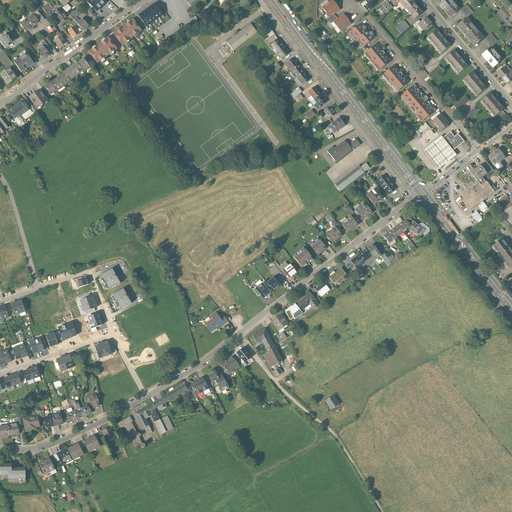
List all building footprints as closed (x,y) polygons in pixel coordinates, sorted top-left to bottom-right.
[(88,0),(86,2),(96,12),(106,3),(102,0),(88,0)] [(450,0),(445,0),(445,1),(445,0),(442,2),(442,3),(439,6),(444,12),(453,4),(450,0)] [(332,1),(322,8),(326,13),(336,5),(332,1)] [(387,1),(381,5),(386,11),(387,12),(392,8),(387,1)] [(422,13),(413,3),(407,8),(413,15),(411,16),(414,20),(422,13)] [(49,4),(43,9),(45,13),(52,8),(49,4)] [(71,9),(67,4),(65,6),(62,8),(67,13),(71,9)] [(163,15),(155,4),(151,7),(159,18),(163,15)] [(453,4),(444,12),(449,18),(453,15),(453,16),(456,13),(455,13),(459,10),(453,4)] [(336,5),(326,13),(329,18),(333,15),(339,10),(336,5)] [(386,11),(381,5),(378,8),(383,14),(386,11)] [(159,18),(151,7),(148,9),(156,20),(159,18)] [(79,8),(70,16),(72,19),(75,17),(82,11),(79,8)] [(468,8),(463,12),(467,17),(472,12),(468,8)] [(62,13),(59,9),(54,13),(58,18),(56,19),(57,21),(59,20),(62,24),(68,20),(63,12),(62,13)] [(156,20),(148,9),(145,11),(153,22),(156,20)] [(153,22),(145,11),(142,14),(150,25),(153,22)] [(39,23),(33,14),(27,19),(32,27),(39,23)] [(150,25),(142,14),(138,16),(146,27),(150,25)] [(337,19),(333,22),(337,27),(347,20),(343,15),(337,19)] [(84,18),(82,19),(79,22),(77,24),(83,31),(90,25),(84,18)] [(420,23),(418,25),(423,31),(429,26),(431,24),(426,18),(420,23)] [(32,27),(27,19),(20,24),(26,32),(32,27)] [(474,29),(466,19),(457,27),(465,36),(474,29)] [(347,20),(337,27),(340,32),(350,24),(347,20)] [(133,21),(114,34),(122,45),(141,31),(133,21)] [(409,28),(403,21),(398,25),(404,32),(409,28)] [(250,25),(232,39),(226,43),(233,51),(256,32),(250,24),(250,25)] [(361,24),(353,31),(353,30),(349,34),(348,36),(354,43),(355,42),(366,32),(366,31),(366,30),(361,24)] [(50,27),(47,29),(51,34),(54,32),(56,36),(59,34),(54,27),(51,29),(50,27)] [(74,27),(68,31),(70,33),(69,33),(69,35),(71,34),(73,38),(79,34),(74,27)] [(274,34),(270,29),(262,35),(266,40),(274,34)] [(483,39),(474,29),(465,36),(474,47),(483,39)] [(449,46),(436,30),(426,38),(440,54),(449,46)] [(2,38),(7,45),(8,45),(15,39),(13,36),(10,32),(2,38)] [(368,33),(366,32),(355,42),(361,49),(362,48),(375,38),(369,32),(368,33)] [(27,33),(22,36),(25,41),(30,38),(27,33)] [(494,39),(491,35),(486,39),(489,43),(494,39)] [(2,38),(1,36),(0,37),(0,41),(5,49),(9,46),(8,45),(7,45),(2,38)] [(61,36),(55,40),(60,47),(66,44),(63,39),(64,39),(63,38),(62,38),(61,36)] [(44,40),(46,43),(51,52),(54,49),(47,38),(44,40)] [(108,39),(89,52),(97,63),(116,49),(108,39)] [(278,39),(270,45),(274,50),(273,51),(275,54),(283,47),(278,39)] [(381,49),(377,44),(371,49),(369,51),(365,54),(365,55),(365,56),(367,59),(369,61),(373,66),(375,68),(377,71),(378,70),(379,71),(385,66),(391,61),(387,57),(386,57),(384,54),(385,54),(384,53),(383,52),(382,52),(380,50),(381,49)] [(44,47),(37,52),(43,60),(50,55),(44,47)] [(289,54),(283,47),(275,54),(277,56),(278,55),(282,60),(289,54)] [(491,49),(488,51),(487,51),(484,53),(485,54),(482,56),(487,62),(496,54),(491,49)] [(467,67),(453,51),(444,59),(457,75),(467,67)] [(26,53),(14,62),(21,73),(34,64),(26,53)] [(428,54),(417,63),(421,68),(432,58),(428,54)] [(496,54),(487,62),(492,68),(495,66),(498,64),(498,63),(501,61),(496,54)] [(84,59),(77,64),(83,72),(84,72),(90,68),(88,64),(84,59)] [(286,64),(291,72),(298,66),(293,59),(286,64)] [(77,63),(70,68),(76,76),(83,72),(77,64),(77,63)] [(304,73),(298,66),(291,72),(293,74),(292,75),(295,80),(297,79),(304,73)] [(398,71),(395,66),(389,71),(387,72),(383,76),(384,77),(383,78),(385,80),(387,82),(391,87),(393,89),(395,92),(396,91),(397,92),(403,88),(409,83),(405,78),(404,78),(402,76),(403,76),(402,74),(401,73),(400,73),(398,71)] [(439,66),(427,76),(431,80),(442,71),(439,66)] [(10,68),(1,75),(7,85),(16,78),(10,68)] [(70,81),(76,76),(70,68),(64,73),(70,81)] [(497,73),(496,74),(501,79),(510,72),(507,68),(504,70),(503,68),(502,69),(497,73)] [(511,73),(510,72),(501,79),(506,85),(511,80),(511,79),(510,78),(511,76),(511,73)] [(64,73),(58,78),(64,86),(70,82),(70,81),(64,73)] [(309,80),(304,73),(297,79),(302,86),(309,80)] [(485,89),(472,73),(462,81),(476,97),(485,89)] [(58,91),(64,86),(58,78),(51,83),(57,90),(58,91)] [(51,82),(44,87),(50,95),(51,95),(57,90),(51,83),(51,82)] [(42,88),(47,95),(48,97),(50,95),(44,87),(42,88)] [(321,95),(315,87),(308,93),(311,97),(313,100),(321,95)] [(418,92),(413,87),(405,94),(401,97),(422,122),(428,117),(429,117),(434,112),(426,102),(428,100),(427,98),(425,97),(423,99),(418,93),(418,92)] [(299,89),(290,95),(291,96),(293,99),(295,98),(299,94),(302,93),(299,89)] [(29,98),(35,105),(37,108),(47,101),(44,97),(44,96),(40,90),(29,98)] [(303,99),(299,94),(295,98),(298,102),(303,99)] [(503,110),(489,94),(480,102),(493,118),(497,115),(501,111),(503,110)] [(326,102),(321,95),(313,100),(316,104),(319,108),(326,102)] [(464,96),(453,106),(456,111),(468,101),(464,96)] [(26,99),(23,101),(27,106),(30,110),(29,110),(32,114),(33,113),(35,112),(32,107),(31,106),(26,99)] [(23,101),(15,106),(22,115),(29,110),(30,110),(27,106),(23,101)] [(19,117),(22,115),(15,106),(8,111),(11,116),(18,125),(23,122),(19,117)] [(336,114),(330,108),(324,113),(329,119),(336,114)] [(474,109),(463,118),(467,123),(478,113),(474,109)] [(22,115),(19,117),(23,122),(34,114),(33,113),(32,114),(29,110),(22,115)] [(315,116),(311,111),(305,115),(309,120),(315,116)] [(507,118),(501,111),(497,115),(503,122),(507,118)] [(326,115),(320,120),(323,124),(329,119),(326,115)] [(441,115),(432,122),(436,126),(435,127),(439,132),(449,125),(441,115)] [(0,122),(6,131),(10,127),(3,117),(1,119),(0,118),(0,122)] [(344,126),(339,119),(332,124),(332,125),(337,131),(344,126)] [(428,127),(425,123),(416,130),(417,131),(419,134),(428,127)] [(337,131),(332,125),(329,127),(334,134),(337,131)] [(458,134),(454,137),(450,132),(442,139),(452,152),(464,142),(458,134)] [(456,156),(441,136),(423,150),(439,170),(456,156)] [(360,145),(356,139),(349,144),(354,150),(360,145)] [(345,141),(335,149),(333,147),(327,151),(335,161),(351,149),(345,141)] [(498,150),(488,158),(495,166),(499,163),(505,158),(498,150)] [(496,174),(511,194),(511,161),(511,162),(507,165),(508,166),(511,171),(511,187),(500,173),(499,171),(499,172),(496,174)] [(366,163),(360,168),(364,173),(370,168),(366,163)] [(495,166),(499,172),(499,171),(503,168),(499,163),(495,166)] [(364,173),(360,168),(358,166),(334,185),(340,192),(364,173)] [(480,166),(470,174),(475,180),(477,182),(477,181),(482,178),(486,174),(480,166)] [(395,190),(384,175),(377,181),(388,195),(395,190)] [(482,178),(477,181),(480,186),(486,182),(482,178)] [(480,186),(461,201),(470,213),(494,194),(494,193),(490,188),(486,182),(480,186)] [(378,193),(375,189),(371,192),(378,202),(382,198),(381,198),(378,193)] [(371,192),(370,192),(366,196),(371,203),(373,205),(374,205),(378,202),(371,192)] [(509,200),(505,196),(498,201),(502,205),(509,200)] [(508,223),(511,227),(511,203),(500,212),(504,217),(508,223)] [(367,206),(364,204),(360,207),(367,216),(372,213),(370,211),(367,206)] [(367,216),(360,207),(356,210),(359,214),(363,219),(363,220),(367,216)] [(482,218),(476,211),(471,215),(476,222),(482,218)] [(357,225),(350,217),(346,220),(347,221),(342,225),(347,232),(353,227),(354,228),(357,225)] [(508,223),(504,217),(500,220),(504,226),(508,223)] [(403,222),(399,218),(394,221),(398,226),(403,222)] [(423,224),(420,224),(419,226),(409,219),(406,221),(411,227),(410,228),(416,232),(414,234),(419,238),(422,234),(424,235),(427,235),(429,231),(429,229),(423,224)] [(406,221),(405,220),(403,222),(398,226),(399,227),(403,233),(410,228),(411,227),(406,221)] [(403,233),(399,227),(398,226),(395,228),(391,231),(396,238),(403,233)] [(335,228),(326,235),(332,243),(341,236),(335,228)] [(396,238),(391,231),(383,237),(389,244),(396,238)] [(326,248),(318,238),(309,245),(317,255),(326,248)] [(414,247),(407,239),(405,241),(409,246),(408,248),(410,250),(414,247)] [(511,252),(502,239),(491,247),(502,262),(511,254),(511,252)] [(381,256),(372,245),(366,250),(375,261),(375,260),(381,256)] [(304,248),(293,257),(301,267),(312,259),(304,248)] [(375,261),(366,250),(359,255),(365,262),(368,266),(375,261)] [(387,258),(383,254),(381,255),(381,256),(382,257),(382,258),(388,267),(391,265),(389,262),(387,258)] [(511,254),(502,262),(507,269),(511,264),(511,254)] [(365,262),(359,255),(352,261),(358,268),(365,262)] [(354,266),(350,261),(347,263),(345,265),(348,270),(354,266)] [(283,272),(277,264),(275,266),(280,273),(281,274),(283,272)] [(291,264),(283,270),(289,278),(297,272),(291,264)] [(280,273),(275,266),(270,270),(275,277),(280,273)] [(112,269),(99,276),(107,291),(121,284),(112,269)] [(334,274),(333,275),(331,277),(329,278),(333,284),(340,279),(343,282),(348,278),(345,275),(345,274),(341,269),(334,274)] [(280,285),(274,277),(266,283),(273,291),(280,285)] [(88,285),(86,279),(82,280),(76,283),(78,289),(88,285)] [(266,283),(265,282),(256,289),(261,295),(263,298),(273,291),(266,283)] [(323,283),(315,290),(321,297),(330,291),(326,286),(323,283)] [(256,289),(255,287),(252,290),(258,297),(261,295),(256,289)] [(123,289),(110,296),(118,311),(132,303),(123,289)] [(296,304),(296,305),(301,312),(304,309),(303,309),(309,304),(313,310),(319,305),(315,301),(315,300),(308,291),(305,293),(305,294),(307,296),(296,304)] [(92,296),(80,301),(82,307),(94,302),(92,296)] [(22,303),(21,301),(16,303),(20,314),(23,313),(25,312),(22,303)] [(94,302),(82,307),(84,312),(96,308),(94,302)] [(20,314),(16,303),(10,305),(11,307),(13,313),(14,316),(20,314)] [(296,305),(295,304),(289,309),(289,310),(293,318),(297,316),(302,313),(301,312),(296,305)] [(5,307),(0,308),(0,310),(3,320),(9,318),(8,315),(6,309),(5,307)] [(220,318),(216,313),(211,317),(213,319),(206,325),(211,332),(219,326),(220,327),(224,324),(219,318),(220,318)] [(98,314),(88,317),(90,323),(100,320),(98,314)] [(220,318),(219,318),(224,324),(228,321),(223,315),(220,318)] [(281,315),(272,322),(278,331),(279,331),(278,329),(280,327),(281,329),(282,328),(288,324),(281,315)] [(100,320),(90,323),(89,324),(91,329),(102,325),(100,320)] [(72,323),(65,326),(69,338),(76,336),(76,335),(73,326),(72,323)] [(65,326),(58,328),(60,332),(63,340),(69,338),(65,326)] [(265,329),(252,336),(256,343),(256,344),(257,344),(262,342),(269,338),(265,329)] [(278,342),(286,337),(283,332),(275,337),(278,342)] [(53,333),(46,336),(50,348),(58,345),(56,341),(53,333)] [(263,345),(256,348),(258,352),(265,349),(273,345),(269,338),(262,342),(263,345)] [(35,341),(38,352),(44,350),(42,345),(40,339),(35,341)] [(35,341),(29,343),(32,350),(33,354),(38,352),(35,341)] [(108,342),(101,344),(105,357),(112,354),(110,348),(108,342)] [(101,344),(94,347),(97,353),(94,354),(95,358),(98,357),(99,359),(105,357),(101,344)] [(23,345),(18,347),(22,358),(27,356),(24,347),(23,345)] [(18,347),(13,349),(14,354),(16,359),(17,360),(22,358),(18,347)] [(250,358),(243,348),(237,353),(241,358),(244,363),(250,358)] [(275,349),(268,353),(275,366),(282,362),(275,349)] [(7,351),(2,353),(5,364),(11,362),(9,356),(7,351)] [(275,366),(268,353),(263,356),(270,368),(275,366)] [(69,356),(63,358),(67,370),(73,367),(72,364),(70,358),(69,356)] [(232,357),(227,362),(235,371),(240,367),(237,363),(232,357)] [(63,358),(56,360),(57,363),(59,369),(61,372),(67,370),(63,358)] [(244,363),(241,358),(238,360),(239,361),(243,366),(244,367),(246,365),(244,363)] [(230,375),(235,371),(227,362),(222,366),(226,371),(230,375)] [(37,367),(30,370),(33,379),(40,377),(39,375),(37,370),(37,367)] [(278,369),(272,372),(276,377),(281,374),(278,369)] [(33,379),(30,370),(23,372),(24,374),(27,382),(33,379)] [(214,370),(207,374),(212,384),(216,382),(222,392),(229,389),(222,376),(221,376),(218,377),(216,375),(217,374),(216,372),(215,372),(214,370)] [(226,371),(224,373),(230,379),(232,378),(230,375),(226,371)] [(18,374),(11,376),(14,386),(21,384),(20,382),(18,376),(18,374)] [(11,376),(4,379),(5,381),(8,388),(14,386),(11,376)] [(202,378),(197,382),(203,392),(208,389),(206,385),(202,378)] [(197,395),(203,392),(197,382),(191,385),(194,390),(197,395)] [(184,385),(162,398),(165,403),(180,394),(181,395),(184,393),(184,392),(187,390),(184,385)] [(94,394),(88,397),(91,404),(93,408),(93,409),(99,406),(97,401),(98,401),(97,398),(95,394),(94,394)] [(337,402),(333,396),(325,401),(331,410),(339,405),(338,403),(337,402)] [(165,403),(162,398),(156,402),(153,403),(152,404),(155,409),(157,408),(161,405),(165,403)] [(91,404),(83,407),(86,416),(92,413),(90,409),(93,408),(91,404)] [(150,414),(151,413),(155,411),(154,409),(155,409),(152,404),(146,408),(148,413),(149,412),(150,414)] [(81,418),(86,416),(83,407),(80,408),(78,410),(81,418)] [(152,416),(151,413),(150,414),(149,412),(148,413),(146,408),(135,414),(142,429),(144,428),(149,426),(145,419),(151,416),(152,416)] [(75,411),(73,412),(77,420),(81,418),(78,410),(75,411)] [(160,420),(155,411),(151,413),(152,416),(151,416),(154,423),(157,421),(158,423),(160,421),(160,420)] [(71,422),(77,420),(73,412),(68,414),(71,422)] [(52,415),(53,416),(55,426),(63,424),(61,414),(52,415)] [(53,416),(44,418),(46,428),(55,426),(53,416)] [(167,416),(160,420),(160,421),(166,432),(173,429),(167,416)] [(30,418),(23,419),(26,432),(36,430),(35,428),(39,427),(38,419),(37,417),(30,418)] [(129,417),(118,423),(121,429),(132,423),(129,417)] [(8,420),(8,422),(10,436),(19,434),(18,430),(19,430),(19,428),(18,428),(17,424),(17,423),(16,418),(8,420)] [(166,432),(160,421),(158,423),(157,421),(154,423),(160,435),(166,432)] [(0,432),(1,437),(10,436),(8,422),(1,423),(1,422),(0,422),(0,432)] [(141,445),(131,424),(125,427),(135,447),(137,446),(138,446),(139,446),(141,445)] [(102,431),(102,432),(105,437),(107,441),(115,437),(110,427),(102,431)] [(94,436),(95,436),(97,441),(105,437),(102,432),(94,436)] [(95,436),(84,442),(86,446),(89,452),(100,447),(97,441),(95,436)] [(78,445),(67,450),(73,460),(83,455),(81,449),(78,444),(78,445)] [(62,465),(73,460),(67,450),(57,455),(60,461),(62,465)] [(49,459),(44,461),(49,472),(54,470),(55,470),(49,459)] [(44,475),(49,472),(44,461),(39,464),(44,475)] [(1,470),(0,470),(0,478),(8,479),(8,472),(12,472),(12,469),(12,465),(1,465),(1,470)] [(24,474),(24,468),(12,469),(12,472),(8,472),(8,479),(8,482),(15,482),(15,481),(17,481),(17,483),(25,483),(25,474),(24,474)]
